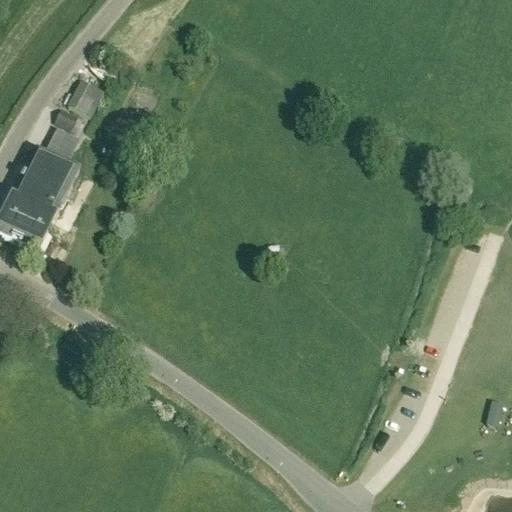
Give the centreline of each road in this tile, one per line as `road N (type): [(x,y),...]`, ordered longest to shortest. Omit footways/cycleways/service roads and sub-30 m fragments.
road 1 (tertiary): [(350,511),(202,400),(56,301),(0,273)]
road 2 (tertiary): [(0,173),(49,88),(120,0)]
